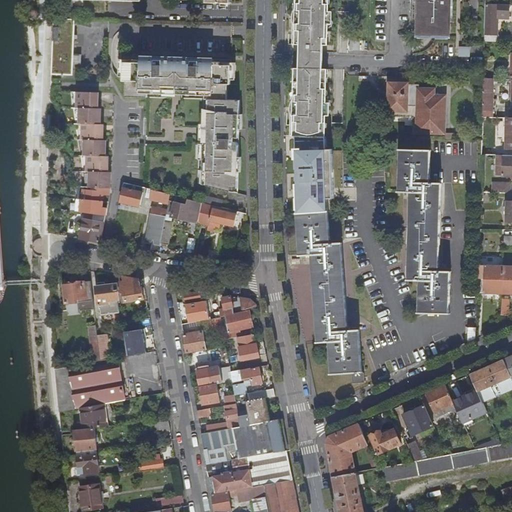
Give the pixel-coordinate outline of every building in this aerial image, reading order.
[(299,23),(298,45),(301,45),(324,45),(326,45),(327,24),(328,24),(329,11),(327,11),(327,0),(299,0),(299,11),(310,11),(309,23),(299,23)] [(417,0),(417,18),(419,18),(419,34),(449,34),(450,19),(452,19),(452,0),(417,0)] [(486,4),(485,41),(498,42),(498,35),(497,35),(498,16),(509,16),(509,4),(486,4)] [(296,11),(296,23),(299,23),(309,23),(310,11),(299,11),(296,11)] [(54,19),(52,75),(73,75),(75,19),(54,19)] [(301,45),(301,68),(323,69),(324,45),(301,45)] [(469,57),(470,47),(459,47),(459,57),(469,57)] [(124,79),(124,81),(126,81),(126,96),(148,97),(148,93),(155,94),(155,89),(199,91),(199,95),(206,95),(206,99),(210,99),(210,113),(206,113),(205,130),(205,140),(206,140),(206,144),(205,144),(204,171),(209,171),(208,186),(210,186),(231,192),(232,188),(238,188),(240,146),(239,144),(239,143),(238,143),(237,142),(236,142),(236,138),(236,136),(232,136),(233,129),(240,129),(241,100),(228,99),(229,84),(231,84),(232,65),(222,65),(222,62),(208,61),(208,59),(192,58),(192,60),(190,60),(190,58),(166,58),(166,59),(164,59),(164,57),(149,57),(149,60),(134,59),(134,62),(124,62),(124,67),(124,79)] [(297,74),(297,102),(307,102),(307,115),(296,115),(296,136),(297,136),(324,137),(324,116),(326,116),(326,102),(325,102),(325,74),(328,75),(328,69),(323,69),(301,68),(295,68),(295,74),(297,74)] [(484,79),(482,117),(493,117),(494,79),(484,79)] [(389,83),(389,111),(408,111),(408,106),(408,100),(418,100),(418,106),(417,133),(444,133),(445,96),(434,96),(434,89),(419,89),(419,85),(408,85),(408,84),(389,83)] [(78,92),(78,108),(81,108),(99,108),(99,103),(96,103),(96,93),(78,92)] [(294,102),(294,115),(296,115),(307,115),(307,102),(297,102),(294,102)] [(81,108),(80,124),(83,124),(102,124),(102,120),(99,119),(99,108),(81,108)] [(83,124),(83,140),(86,140),(104,140),(104,135),(101,135),(102,124),(83,124)] [(324,137),(297,136),(295,170),(296,170),(299,214),(329,211),(328,199),(334,199),(330,149),(323,149),(324,137)] [(86,140),(86,155),(89,155),(107,156),(107,151),(104,151),(104,140),(86,140)] [(411,196),(409,281),(421,281),(421,285),(419,285),(419,286),(420,286),(419,312),(418,313),(450,314),(450,313),(451,272),(452,272),(452,271),(438,271),(438,267),(439,267),(442,183),(429,183),(429,180),(431,179),(431,178),(430,179),(431,151),(431,150),(400,149),(400,151),(399,192),(399,193),(412,193),(412,196),(411,196)] [(89,155),(88,171),(92,171),(110,172),(110,167),(107,167),(107,156),(89,155)] [(511,155),(497,155),(497,175),(511,175),(511,155)] [(92,171),(91,188),(93,188),(103,188),(112,188),(112,183),(110,183),(110,172),(92,171)] [(493,180),(493,192),(507,192),(511,180),(493,180)] [(124,189),(121,202),(140,207),(145,188),(140,187),(125,184),(123,187),(123,189),(124,189)] [(84,190),(83,200),(104,201),(104,196),(110,197),(112,188),(103,188),(103,191),(92,190),(84,190)] [(147,189),(146,198),(150,199),(150,200),(169,204),(170,195),(147,189)] [(511,192),(507,192),(507,201),(506,201),(506,206),(503,206),(503,211),(506,211),(506,221),(511,221),(511,192)] [(170,195),(169,204),(168,210),(167,215),(172,216),(176,202),(194,206),(195,201),(170,195)] [(206,203),(222,206),(224,200),(207,197),(206,203)] [(77,199),(75,211),(86,213),(106,216),(107,216),(108,209),(103,208),(104,201),(83,200),(77,199)] [(176,202),(172,216),(199,222),(202,202),(195,201),(194,206),(176,202)] [(221,223),(235,226),(238,211),(206,203),(202,202),(199,222),(199,223),(209,225),(208,230),(215,231),(216,227),(220,228),(221,223)] [(153,208),(147,244),(162,246),(166,221),(167,215),(168,210),(153,208)] [(330,346),(332,373),(331,374),(331,375),(363,372),(363,371),(363,372),(360,331),(360,330),(360,329),(347,330),(347,327),(348,327),(342,243),(330,244),(329,240),(331,240),(331,239),(330,239),(328,212),(329,212),(329,211),(299,214),(297,214),(298,214),(301,255),(300,255),(300,256),(314,255),(314,258),(313,259),(319,343),(331,342),(332,345),(329,345),(329,346),(330,346)] [(84,219),(80,239),(101,243),(106,216),(86,213),(85,219),(84,219)] [(166,221),(162,246),(170,248),(174,222),(166,221)] [(203,246),(200,260),(207,261),(209,247),(203,246)] [(478,266),(478,279),(503,280),(503,266),(478,266)] [(511,266),(503,266),(503,280),(511,279),(511,266)] [(119,276),(122,303),(145,299),(143,288),(142,288),(140,280),(119,276)] [(478,279),(478,292),(502,293),(503,280),(478,279)] [(511,279),(503,280),(502,293),(511,292),(511,279)] [(64,284),(67,303),(80,301),(94,300),(92,280),(64,284)] [(101,307),(102,318),(120,316),(118,299),(119,299),(117,284),(106,285),(105,282),(98,283),(98,286),(97,286),(100,307),(101,307)] [(199,292),(185,295),(186,302),(210,297),(209,292),(199,290),(199,292)] [(226,314),(230,332),(225,333),(226,339),(238,337),(242,336),(241,330),(254,327),(251,310),(241,312),(235,313),(233,303),(231,296),(222,298),(225,311),(223,312),(224,314),(226,314)] [(242,298),(245,310),(255,308),(256,312),(258,311),(257,305),(251,300),(242,298)] [(95,311),(94,300),(80,301),(81,313),(95,311)] [(233,303),(235,313),(241,312),(238,302),(233,303)] [(188,310),(190,323),(209,319),(210,319),(207,304),(197,305),(198,308),(188,310)] [(209,319),(211,330),(223,327),(222,317),(210,319),(209,319)] [(90,327),(94,361),(101,360),(99,336),(97,325),(90,327)] [(127,329),(129,354),(148,353),(146,327),(127,329)] [(468,327),(467,343),(476,339),(477,327),(468,327)] [(185,335),(188,353),(207,350),(204,331),(198,333),(197,329),(193,330),(194,333),(185,335)] [(238,337),(243,360),(260,357),(256,334),(242,336),(238,337)] [(99,336),(101,360),(102,361),(111,359),(109,335),(99,336)] [(471,374),(480,395),(483,402),(497,396),(492,386),(498,383),(503,393),(503,394),(511,389),(511,377),(504,360),(471,374)] [(56,369),(61,412),(126,399),(119,363),(70,372),(69,367),(56,369)] [(199,371),(201,386),(213,384),(212,379),(217,378),(215,367),(199,371)] [(219,369),(221,382),(233,380),(233,377),(232,371),(231,367),(219,369)] [(243,372),(244,378),(253,377),(254,385),(263,383),(260,367),(240,370),(241,373),(243,372)] [(204,394),(206,404),(221,401),(217,383),(213,384),(201,386),(203,395),(204,394)] [(492,386),(497,396),(503,393),(498,383),(492,386)] [(234,385),(236,394),(236,395),(243,394),(241,384),(234,385)] [(426,394),(434,412),(454,403),(453,400),(446,385),(426,394)] [(472,392),(453,400),(454,403),(470,396),(473,394),(472,392)] [(226,396),(227,405),(238,404),(236,395),(236,394),(226,396)] [(454,403),(463,422),(466,421),(472,418),(487,411),(483,402),(480,395),(472,399),(470,396),(454,403)] [(253,401),(256,416),(240,419),(242,427),(271,421),(267,398),(253,401)] [(86,407),(90,429),(95,428),(114,426),(110,402),(86,407)] [(248,402),(239,404),(241,414),(250,412),(248,402)] [(226,406),(229,422),(208,426),(209,433),(234,428),(242,427),(240,419),(238,404),(227,405),(226,406)] [(404,415),(413,435),(434,425),(425,405),(404,415)] [(198,410),(199,418),(212,415),(211,408),(198,410)] [(154,420),(157,433),(171,430),(169,417),(154,420)] [(466,421),(468,427),(475,424),(472,418),(466,421)] [(271,421),(242,427),(234,428),(237,444),(226,446),(229,461),(287,450),(281,420),(271,421)] [(327,443),(334,477),(357,472),(352,452),(369,444),(360,423),(330,436),(327,443)] [(75,430),(78,455),(78,456),(98,454),(98,453),(95,428),(90,429),(75,430)] [(202,434),(208,465),(212,464),(209,449),(226,446),(237,444),(234,428),(209,433),(202,434)] [(371,435),(380,454),(402,444),(395,429),(383,434),(381,431),(371,435)] [(500,440),(475,448),(476,450),(502,445),(500,440)] [(381,468),(384,481),(511,457),(511,442),(502,445),(476,450),(447,455),(422,460),(415,461),(381,468)] [(408,445),(415,461),(422,460),(414,443),(408,445)] [(209,449),(212,464),(229,461),(226,446),(209,449)] [(208,465),(213,494),(251,487),(293,480),(287,450),(229,461),(212,464),(208,465)] [(98,454),(78,456),(81,474),(100,472),(98,454)] [(133,463),(135,472),(165,467),(163,459),(133,463)] [(334,477),(341,511),(364,511),(363,502),(361,502),(360,493),(361,492),(357,472),(334,477)] [(293,480),(251,487),(253,499),(255,511),(274,511),(299,508),(293,480)] [(81,487),(84,510),(104,507),(100,484),(81,487)] [(511,485),(502,489),(507,501),(511,499),(511,485)] [(213,494),(215,511),(231,511),(233,511),(230,497),(238,495),(240,502),(253,499),(251,487),(213,494)] [(475,494),(481,511),(492,511),(495,511),(487,487),(467,494),(468,496),(475,494)] [(166,497),(167,505),(184,502),(183,495),(166,497)]
